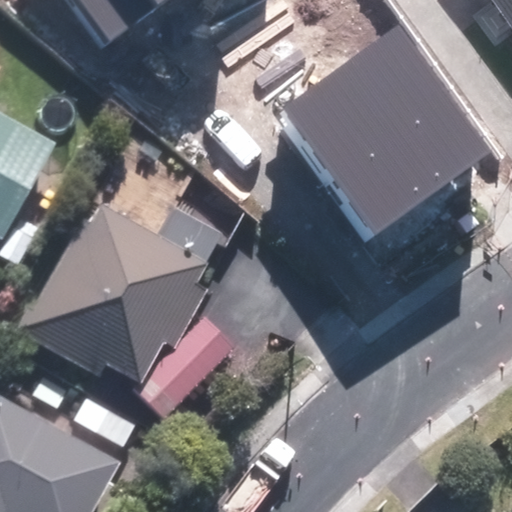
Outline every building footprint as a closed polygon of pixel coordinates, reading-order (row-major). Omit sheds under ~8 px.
[(79,0),(108,43),(153,10),(146,0),(79,0)] [(146,0),(153,10),(166,0),(146,0)] [(369,0),(302,0),(335,48),(380,16),(369,0)] [(511,0),(491,0),(511,29),(511,0)] [(399,27),(342,67),(435,194),(492,153),(399,27)] [(342,67),(286,106),(378,236),(435,194),(342,67)] [(0,227),(47,140),(0,115),(0,227)] [(209,267),(92,205),(27,327),(144,389),(209,267)] [(171,422),(236,348),(205,321),(140,394),(171,422)] [(81,511),(111,459),(0,396),(0,511),(81,511)]
